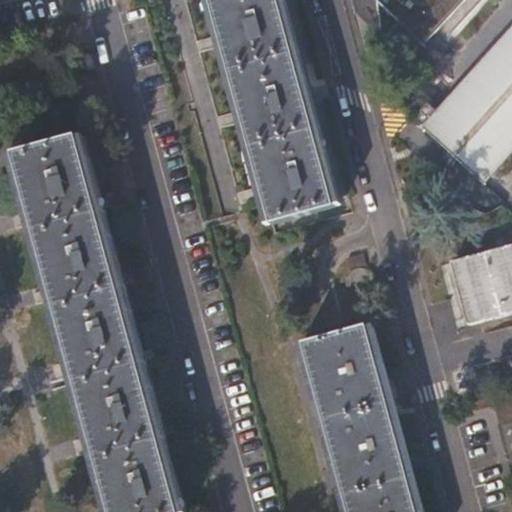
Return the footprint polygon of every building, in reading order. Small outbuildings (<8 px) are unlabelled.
[(336,206),(281,0),(211,0),(273,224),(336,206)] [(355,0),(359,16),(417,69),(434,52),(426,44),(465,0),(355,0)] [(511,31),(427,125),(424,123),(421,125),(487,186),(488,184),(486,181),(511,152),(511,31)] [(16,155),(114,511),(182,511),(79,138),(16,155)] [(511,245),(452,262),(453,264),(455,264),(472,321),(469,322),(470,325),(511,313),(511,245)] [(377,288),(379,282),(379,281),(377,275),(374,270),(368,267),(363,266),(357,267),(351,271),(348,276),(347,282),(348,288),(352,293),(357,296),(363,297),(369,296),(374,293),(377,288)] [(350,511),(419,511),(369,326),(306,343),(350,511)]
